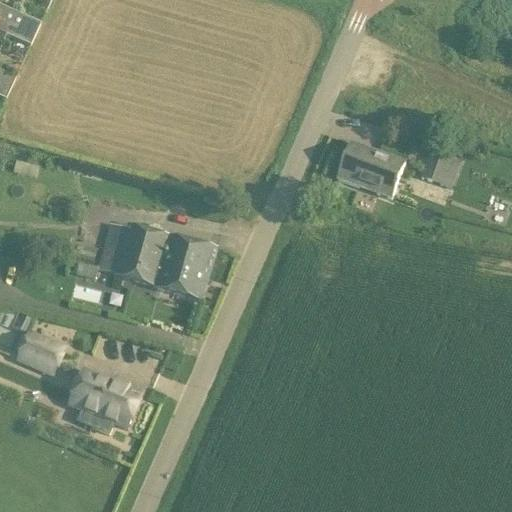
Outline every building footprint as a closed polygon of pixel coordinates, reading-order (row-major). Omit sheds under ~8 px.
[(0,48),(5,38),(29,49),(39,27),(0,9),(0,48)] [(18,70),(14,68),(5,72),(3,75),(14,80),(18,70)] [(0,101),(4,104),(14,82),(0,75),(0,101)] [(391,203),(405,166),(351,145),(337,183),(391,203)] [(460,164),(431,153),(420,181),(450,192),(460,164)] [(110,229),(105,248),(209,278),(217,252),(162,236),(163,232),(160,228),(155,227),(150,228),(149,232),(130,226),(128,233),(110,229)] [(71,253),(71,239),(43,237),(42,251),(71,253)] [(201,304),(209,278),(105,248),(99,273),(115,277),(114,279),(201,304)] [(35,371),(46,345),(28,337),(17,363),(35,371)] [(69,408),(80,412),(96,419),(91,430),(109,438),(114,427),(128,433),(142,400),(94,379),(83,375),(69,408)]
